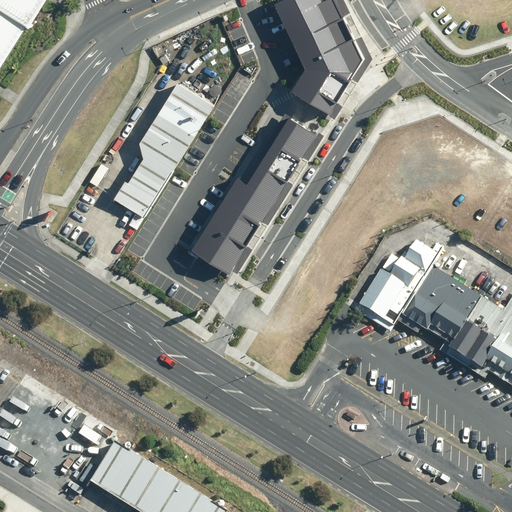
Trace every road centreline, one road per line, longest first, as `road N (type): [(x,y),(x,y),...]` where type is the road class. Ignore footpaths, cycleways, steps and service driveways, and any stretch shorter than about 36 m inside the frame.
road 1 (residential): [(246,0),(269,53),(267,72),(163,247),(165,264),(239,308)]
road 2 (residential): [(239,308),(350,130),(424,59)]
road 3 (primary): [(433,511),(201,367)]
road 4 (primary): [(201,367),(44,270)]
road 5 (unclassified): [(0,147),(73,47),(116,30)]
road 6 (primary): [(52,119),(30,223),(44,270)]
